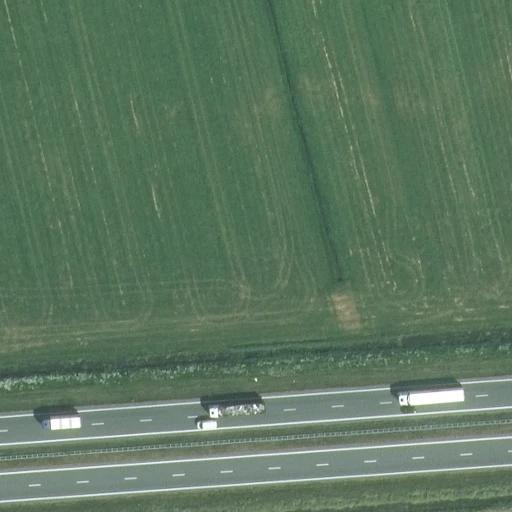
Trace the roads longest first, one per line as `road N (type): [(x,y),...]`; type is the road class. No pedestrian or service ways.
road 1 (trunk): [(511,395),(0,432)]
road 2 (trunk): [(0,490),(511,453)]
